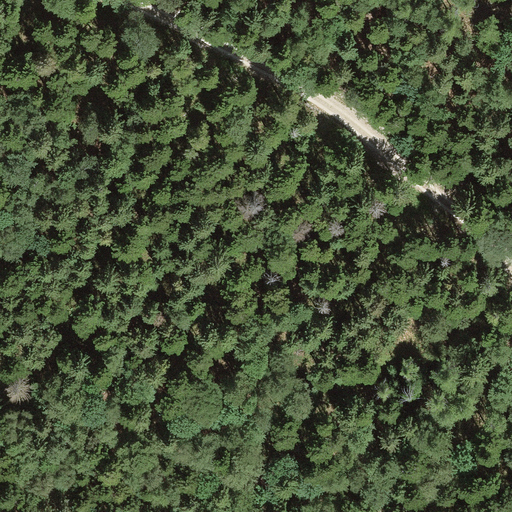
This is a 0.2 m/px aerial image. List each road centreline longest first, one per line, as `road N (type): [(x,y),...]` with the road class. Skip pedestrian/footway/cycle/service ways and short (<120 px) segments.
road 1 (track): [(113,0),(213,42),(356,128),(511,258)]
road 2 (track): [(318,511),(121,423),(0,390)]
